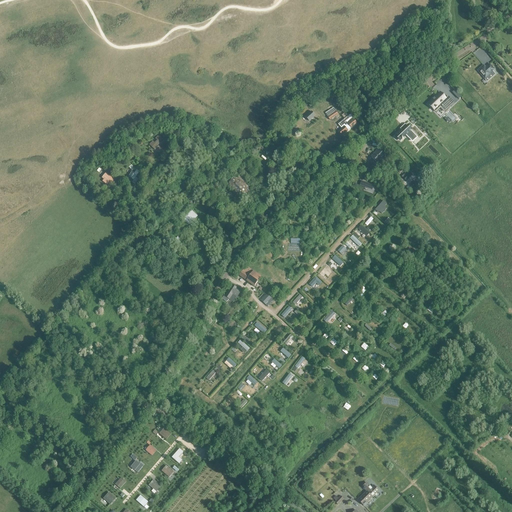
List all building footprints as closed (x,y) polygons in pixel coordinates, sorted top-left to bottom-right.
[(490,64),(485,68),(483,66),(477,71),(485,79),(491,74),(490,73),(494,70),(490,64)] [(434,99),(428,105),(434,110),(439,106),(441,108),(443,106),(447,110),(452,105),(440,93),(434,98),(434,99)] [(338,112),(337,112),(336,111),(327,116),(330,120),(339,114),(338,112)] [(306,117),(310,122),(316,116),(312,112),(306,117)] [(338,131),(342,135),(351,128),(357,123),(352,118),(353,117),(351,114),(338,124),(342,128),(338,131)] [(406,132),(398,138),(403,143),(404,141),(405,141),(406,141),(406,140),(409,138),(413,143),(418,138),(413,133),(414,132),(410,128),(409,129),(408,127),(404,130),(406,132)] [(155,143),(153,142),(150,145),(155,150),(158,147),(158,146),(160,144),(161,144),(164,141),(159,136),(156,139),(157,141),(155,143)] [(371,157),(377,163),(385,155),(379,148),(376,151),(376,152),(371,157)] [(293,173),(297,177),(306,168),(300,163),(295,160),(292,164),(295,166),(296,167),(298,169),(293,173)] [(136,178),(140,172),(136,170),(130,178),(133,181),(132,183),(135,185),(138,180),(136,178)] [(412,176),(408,171),(402,177),(406,181),(412,176)] [(109,182),(112,178),(104,172),(101,175),(102,176),(99,181),(102,183),(106,179),(109,182)] [(380,207),(373,215),(375,216),(382,209),(385,212),(387,210),(383,206),(381,209),(380,207)] [(191,211),(183,220),(189,225),(197,217),(191,211)] [(371,217),(365,224),(367,226),(373,219),(371,217)] [(370,234),(361,226),(358,229),(367,237),(370,234)] [(362,244),(353,236),(350,239),(359,247),(362,244)] [(335,256),(332,259),(340,267),(343,263),(335,256)] [(254,286),(256,288),(258,286),(256,284),(261,277),(246,266),(239,276),(254,287),(254,286)] [(327,266),(320,273),(322,276),(329,268),(327,266)] [(315,277),(309,285),(312,288),(315,284),(318,286),(321,283),(315,277)] [(237,297),(238,297),(241,292),(237,289),(237,288),(233,285),(225,296),(224,297),(222,299),(223,300),(226,302),(227,302),(229,299),(234,302),(237,297)] [(269,292),(261,301),(265,305),(271,299),(272,299),(266,305),(267,307),(276,298),(275,297),(276,297),(275,295),(274,296),(269,292)] [(300,295),(293,303),(295,305),(303,297),(300,295)] [(289,307),(282,315),(284,317),(291,310),(289,307)] [(265,312),(258,320),(261,322),(262,321),(262,322),(264,320),(263,320),(267,315),(269,316),(268,318),(270,319),(272,317),(267,312),(267,313),(266,312),(266,313),(265,312)] [(253,327),(246,334),(248,337),(255,329),(253,327)] [(290,335),(283,343),(287,346),(294,338),(290,335)] [(290,356),(283,349),(281,352),(288,358),(290,356)] [(281,366),(274,360),(271,362),(279,369),(281,366)] [(213,370),(206,378),(209,381),(216,373),(213,370)] [(262,381),(269,373),(266,371),(259,379),(262,381)] [(294,375),(291,373),(285,381),(288,383),(294,375)] [(256,383),(249,376),(246,379),(254,386),(256,383)] [(239,411),(247,402),(244,399),(236,408),(239,411)] [(166,441),(171,435),(164,429),(159,434),(166,441)] [(156,452),(150,446),(145,451),(152,457),(156,452)] [(181,454),(178,450),(171,459),(178,465),(181,462),(177,458),(181,454)] [(138,473),(144,466),(141,463),(140,464),(136,461),(131,467),(138,473)] [(174,473),(166,466),(161,472),(169,479),(174,473)] [(126,482),(121,478),(115,485),(120,489),(126,482)] [(161,487),(153,480),(148,486),(156,493),(161,487)] [(373,486),(371,488),(366,483),(362,487),(367,492),(358,501),(363,506),(378,491),(373,486)] [(111,506),(117,499),(109,493),(103,500),(111,506)] [(148,503),(140,496),(136,501),(143,508),(148,503)] [(335,503),(338,506),(344,500),(341,497),(335,503)]
